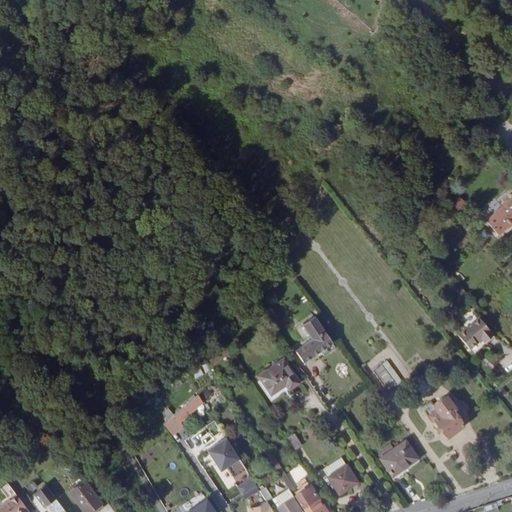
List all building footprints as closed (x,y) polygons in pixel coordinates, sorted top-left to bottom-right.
[(511,223),(511,194),(495,210),(485,219),(498,234),(508,226),(509,226),(511,223)] [(458,210),(467,204),(461,195),(452,202),(458,210)] [(477,313),(455,330),(467,344),(480,334),(483,338),(491,331),(477,313)] [(301,361),(303,359),(331,341),(312,315),(300,323),(310,338),(293,349),(301,361)] [(298,382),(280,357),(255,374),(258,378),(268,393),(283,384),(287,389),(298,382)] [(379,362),(394,383),(402,378),(398,373),(397,374),(385,358),(379,362)] [(379,362),(378,363),(372,368),(387,388),(393,384),(394,383),(379,362)] [(200,374),(212,370),(210,364),(197,368),(200,374)] [(268,393),(258,378),(255,380),(269,401),(287,389),(283,384),(268,393)] [(196,394),(163,423),(170,433),(180,424),(178,420),(200,400),(196,394)] [(443,395),(431,404),(434,409),(426,414),(430,420),(433,418),(445,435),(461,424),(450,409),(453,407),(443,395)] [(169,434),(170,433),(163,423),(161,425),(169,434)] [(297,433),(289,437),(295,450),(303,446),(297,433)] [(220,436),(207,447),(209,450),(223,439),(220,436)] [(230,437),(208,450),(225,481),(247,468),(230,437)] [(379,459),(390,474),(400,467),(406,474),(421,464),(404,441),(379,459)] [(344,464),(326,477),(337,494),(356,481),(344,464)] [(395,482),(406,474),(400,467),(390,474),(395,482)] [(284,475),(280,477),(289,491),(293,488),(284,475)] [(237,486),(246,499),(260,489),(251,476),(237,486)] [(310,493),(318,488),(309,476),(303,481),(310,493)] [(69,492),(83,511),(90,511),(102,504),(84,480),(69,492)] [(9,500),(16,495),(7,484),(0,489),(9,500)] [(64,511),(65,511),(44,485),(33,493),(44,507),(47,504),(52,511),(64,511)] [(267,487),(261,490),(266,501),(273,497),(267,487)] [(28,511),(16,495),(9,500),(0,506),(0,511),(28,511)] [(302,511),(293,497),(276,508),(272,511),(302,511)] [(213,511),(204,498),(183,511),(213,511)] [(305,511),(325,511),(327,511),(318,498),(303,508),(305,511)] [(272,511),(267,503),(265,504),(262,499),(259,502),(261,507),(259,508),(261,511),(272,511)] [(496,502),(483,506),(485,511),(494,511),(499,511),(497,506),(496,502)]
